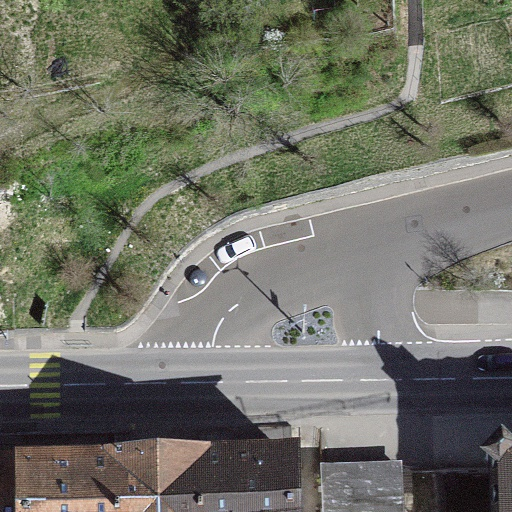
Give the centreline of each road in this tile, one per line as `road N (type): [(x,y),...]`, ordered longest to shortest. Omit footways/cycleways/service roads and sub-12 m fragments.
road 1 (residential): [(374,266),(260,302),(212,335),(184,382)]
road 2 (secondary): [(184,382),(373,383)]
road 3 (secondary): [(0,388),(184,382)]
road 4 (residential): [(511,220),(374,266)]
road 5 (secondary): [(373,383),(511,380)]
